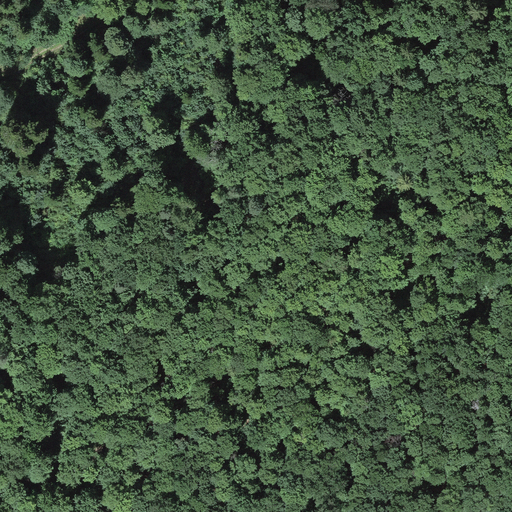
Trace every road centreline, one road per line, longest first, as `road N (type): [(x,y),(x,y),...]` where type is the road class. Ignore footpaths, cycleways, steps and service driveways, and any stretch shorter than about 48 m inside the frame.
road 1 (track): [(511,190),(103,450),(0,486)]
road 2 (track): [(0,75),(125,0)]
